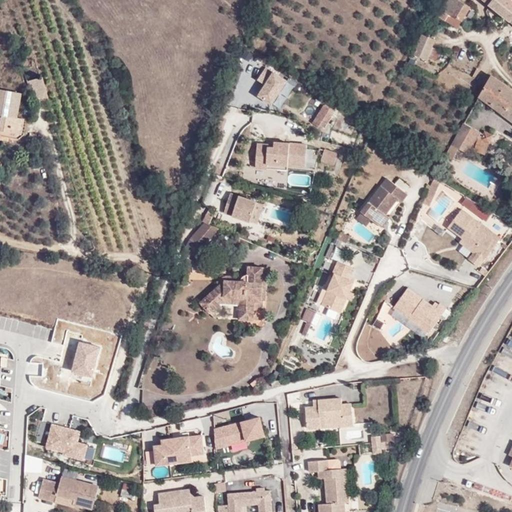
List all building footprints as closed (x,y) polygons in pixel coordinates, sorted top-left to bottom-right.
[(456,27),(469,7),(458,0),(445,0),(441,9),(448,13),(444,20),(456,27)] [(511,0),(485,0),(511,21),(511,0)] [(425,59),(434,39),(422,34),(412,53),(425,59)] [(258,81),(266,86),(258,98),(273,108),(290,82),(267,67),(258,81)] [(511,89),(490,75),(478,95),(511,120),(511,89)] [(37,102),(47,99),(41,77),(32,80),(37,102)] [(20,92),(0,88),(0,130),(13,133),(21,134),(22,128),(23,119),(16,117),(20,92)] [(324,128),(332,115),(323,109),(315,122),(324,128)] [(480,133),(462,122),(450,143),(466,152),(469,147),(484,153),(493,133),(483,129),(480,133)] [(256,143),(256,167),(265,168),(266,162),(286,163),(305,164),(306,142),(275,140),(275,143),(256,143)] [(312,149),(307,167),(315,169),(320,151),(312,149)] [(324,149),(318,168),(332,173),(339,154),(324,149)] [(220,184),(223,177),(213,174),(210,181),(220,184)] [(426,192),(433,195),(438,182),(432,178),(429,186),(426,192)] [(411,195),(414,189),(399,180),(396,185),(411,195)] [(365,226),(370,219),(377,224),(385,214),(397,198),(379,184),(367,200),(359,210),(360,211),(354,218),(365,226)] [(250,222),(258,224),(264,204),(257,202),(258,201),(231,192),(224,214),(250,222)] [(421,204),(427,208),(433,195),(426,192),(423,200),(421,204)] [(477,267),(496,242),(476,228),(479,223),(460,209),(446,228),(460,239),(457,243),(471,253),(466,259),(477,267)] [(377,224),(381,227),(389,217),(385,214),(377,224)] [(199,249),(208,225),(196,220),(186,244),(199,249)] [(376,238),(382,230),(372,221),(365,229),(376,238)] [(496,242),(499,238),(480,223),(479,223),(476,228),(496,242)] [(336,238),(345,242),(348,234),(339,230),(336,238)] [(180,260),(193,265),(199,249),(186,244),(180,260)] [(345,298),(346,299),(353,280),(349,278),(353,267),(336,260),(330,272),(332,273),(325,289),(319,304),(339,312),(345,298)] [(228,275),(223,275),(215,282),(200,299),(210,308),(215,302),(222,294),(241,293),(241,300),(241,319),(257,318),(257,307),(270,306),(270,297),(266,297),(265,262),(247,263),(247,271),(238,271),(238,275),(228,275)] [(220,271),(212,279),(215,282),(223,275),(228,275),(228,270),(220,271)] [(440,300),(436,305),(407,285),(392,306),(408,317),(412,311),(432,326),(447,305),(440,300)] [(215,302),(241,300),(241,293),(222,294),(215,302)] [(306,309),(303,320),(315,323),(317,312),(306,309)] [(408,317),(428,332),(432,326),(412,311),(408,317)] [(305,335),(310,323),(306,321),(301,333),(305,335)] [(322,428),(354,425),(352,402),(343,403),(342,396),(318,398),(319,405),(314,405),(305,406),(307,429),(322,428)] [(258,419),(240,423),(213,430),(214,449),(245,441),(263,437),(258,419)] [(83,457),(87,443),(77,440),(79,432),(51,425),(46,445),(64,450),(64,452),(83,457)] [(160,441),(161,446),(152,447),(155,467),(190,462),(190,456),(203,455),(200,436),(187,438),(160,441)] [(94,464),(96,449),(89,449),(87,463),(94,464)] [(26,458),(26,473),(42,473),(42,458),(26,458)] [(346,511),(346,502),(350,501),(347,467),(330,469),(329,459),(309,460),(309,471),(318,471),(319,478),(325,478),(327,503),(319,503),(319,511),(346,511)] [(74,506),(92,511),(98,487),(61,477),(59,484),(42,480),(38,499),(54,504),(54,503),(56,496),(73,501),(72,506),(74,506)] [(224,489),(223,480),(213,482),(214,490),(224,489)] [(123,483),(120,496),(131,498),(134,485),(123,483)] [(270,511),(269,488),(263,489),(262,485),(255,486),(255,489),(226,492),(227,504),(218,505),(218,511),(240,511),(240,502),(257,500),(258,511),(270,511)] [(207,511),(205,494),(195,496),(191,493),(190,487),(158,492),(160,503),(154,503),(155,511),(207,511)] [(74,509),(74,506),(72,506),(73,501),(56,496),(54,503),(74,509)]
